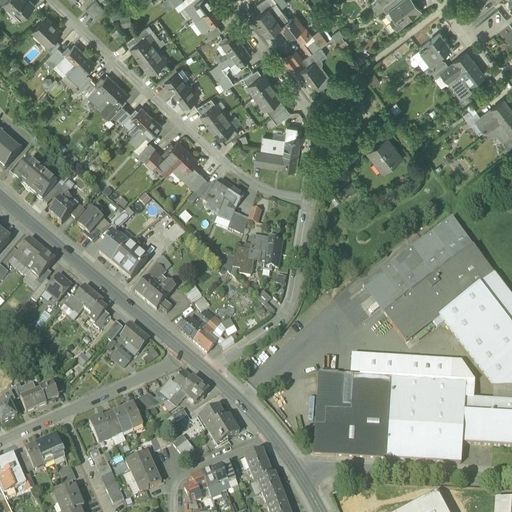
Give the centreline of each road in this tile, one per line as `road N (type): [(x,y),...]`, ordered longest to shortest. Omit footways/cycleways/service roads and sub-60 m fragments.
road 1 (residential): [(309,203),(262,189),(221,162),(51,0)]
road 2 (secondary): [(0,198),(188,355)]
road 3 (residential): [(229,0),(309,109),(318,143),(309,203)]
road 4 (residential): [(299,474),(319,466),(511,481)]
road 5 (residential): [(309,203),(287,316),(209,373)]
road 6 (residential): [(273,437),(177,474),(179,511)]
road 7 (residential): [(62,412),(188,355)]
